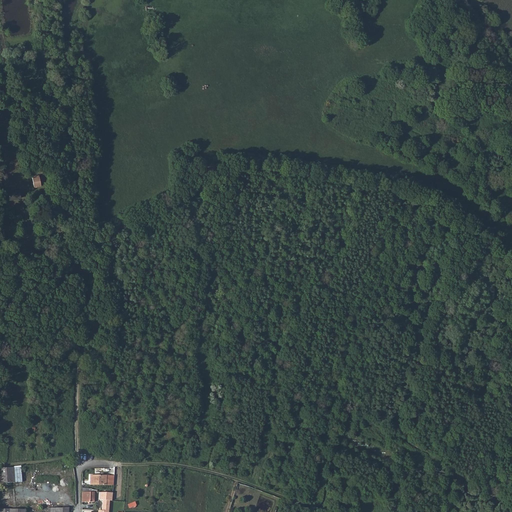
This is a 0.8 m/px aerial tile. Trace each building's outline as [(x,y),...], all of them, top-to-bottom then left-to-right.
[(33,176),(27,177),(29,188),(35,187),(33,176)] [(16,191),(4,192),(5,200),(17,198),(16,191)] [(0,483),(20,483),(19,467),(12,468),(12,469),(0,469),(0,483)] [(88,485),(111,486),(113,476),(88,476),(88,485)] [(80,492),(81,503),(93,503),(93,493),(88,493),(80,492)] [(112,493),(97,492),(97,500),(101,500),(100,511),(97,510),(96,511),(107,511),(109,501),(111,501),(112,493)]
